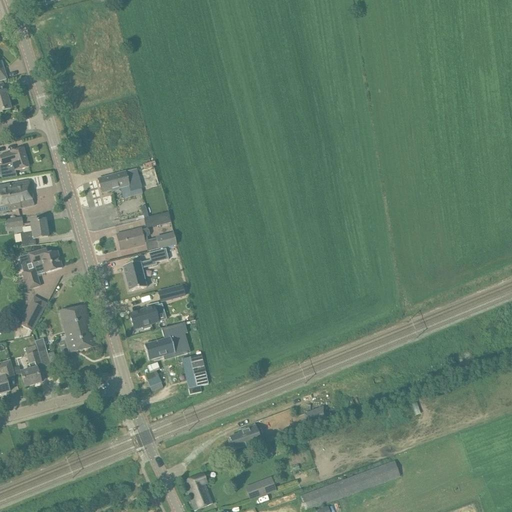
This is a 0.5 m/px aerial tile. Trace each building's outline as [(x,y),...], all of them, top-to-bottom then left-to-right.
[(4,92),(2,86),(3,85),(0,85),(0,113),(11,110),(8,100),(5,101),(3,93),(6,92),(5,92),(4,92)] [(0,158),(2,167),(0,167),(0,172),(1,176),(29,168),(24,152),(23,149),(11,152),(11,153),(0,156),(0,158)] [(141,189),(136,170),(98,180),(101,194),(129,186),(130,192),(141,189)] [(0,213),(24,208),(34,206),(29,181),(19,183),(0,186),(0,213)] [(157,225),(159,226),(170,224),(167,213),(155,216),(157,225)] [(23,227),(21,219),(6,222),(7,229),(23,227)] [(31,223),(32,233),(20,234),(22,248),(36,246),(35,240),(48,238),(45,221),(31,223)] [(141,231),(141,230),(116,236),(120,251),(144,245),(148,244),(147,239),(146,238),(148,237),(149,235),(148,231),(146,230),(141,231)] [(175,246),(172,233),(153,238),(157,250),(175,246)] [(29,256),(20,258),(25,272),(22,273),(27,290),(40,287),(36,276),(45,273),(45,274),(62,269),(57,252),(47,255),(46,250),(29,255),(29,256)] [(140,263),(122,267),(122,268),(123,268),(129,291),(129,292),(128,292),(129,293),(146,288),(146,287),(146,288),(146,287),(141,270),(156,266),(156,264),(168,260),(165,250),(148,254),(150,261),(143,263),(140,264),(140,263)] [(182,287),(158,293),(160,303),(184,297),(182,287)] [(47,304),(33,297),(18,325),(32,332),(47,304)] [(147,310),(129,315),(134,330),(141,328),(142,331),(152,328),(151,325),(154,324),(158,323),(156,315),(164,312),(162,305),(159,305),(158,303),(146,306),(147,310)] [(66,335),(91,328),(84,307),(60,312),(66,335)] [(164,340),(144,346),(148,361),(160,358),(163,357),(164,361),(176,358),(173,348),(187,343),(185,335),(187,334),(184,324),(161,330),(164,340)] [(96,347),(91,328),(66,335),(67,340),(66,340),(70,354),(96,347)] [(35,342),(38,353),(46,351),(43,340),(35,342)] [(40,383),(36,370),(43,368),(38,353),(37,353),(35,346),(25,349),(27,357),(26,357),(30,371),(21,374),(25,388),(40,383)] [(46,351),(38,353),(43,368),(50,366),(46,351)] [(0,395),(9,393),(5,379),(14,377),(14,376),(14,375),(12,369),(12,367),(10,361),(0,364),(0,395)] [(19,367),(12,369),(14,375),(21,373),(19,367)] [(145,375),(150,392),(161,389),(156,372),(145,375)] [(327,421),(323,408),(304,415),(309,428),(327,421)] [(261,443),(255,426),(247,429),(248,432),(229,438),(230,440),(228,441),(231,449),(233,448),(234,450),(252,444),(253,446),(261,443)] [(400,477),(394,461),(301,496),(307,511),(400,477)] [(214,505),(203,475),(183,481),(194,511),(214,505)] [(276,492),(271,478),(244,488),(249,502),(276,492)]
